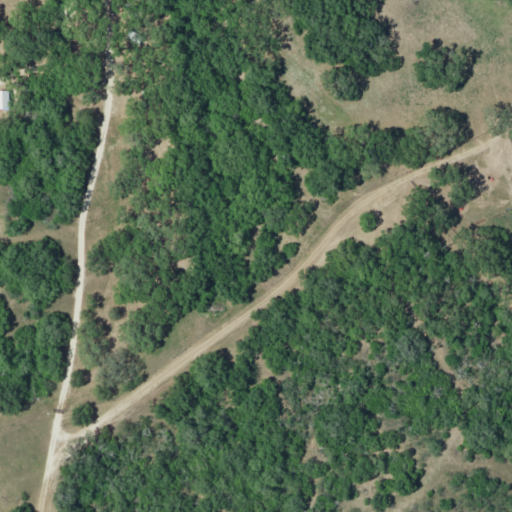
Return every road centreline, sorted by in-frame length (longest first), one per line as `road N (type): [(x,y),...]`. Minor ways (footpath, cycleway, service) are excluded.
road 1 (residential): [(65,511),(89,458),(274,311),(366,262),(511,122)]
road 2 (residential): [(89,458),(115,184),(54,69),(63,0)]
